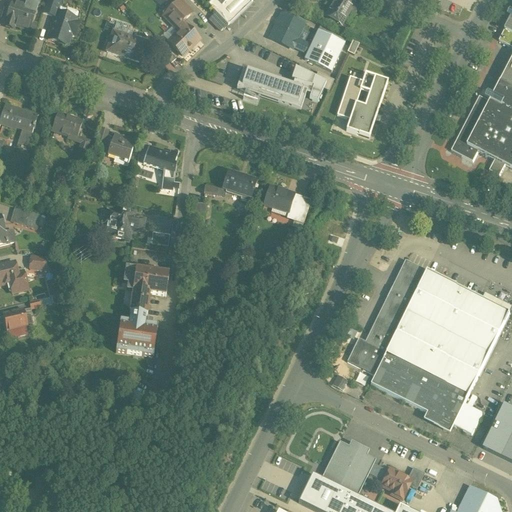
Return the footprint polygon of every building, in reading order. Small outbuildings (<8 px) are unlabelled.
[(27,0),(25,7),(37,11),(40,0),(27,0)] [(62,4),(50,0),(47,0),(42,14),(55,18),(56,14),(64,17),(66,11),(60,9),(62,4)] [(169,1),(167,0),(154,0),(162,8),(169,1)] [(229,0),(222,8),(214,0),(208,6),(228,27),(253,3),(250,0),(229,0)] [(354,5),(345,0),(336,0),(326,18),(341,28),(350,13),(355,16),(359,9),(354,6),(354,5)] [(25,7),(12,3),(5,27),(15,30),(16,27),(30,32),(37,11),(25,7)] [(179,3),(168,14),(180,26),(191,15),(179,3)] [(77,13),(68,10),(66,11),(64,17),(76,21),(78,15),(77,13)] [(511,13),(508,18),(511,20),(511,22),(510,21),(510,22),(509,22),(504,30),(506,31),(505,32),(511,35),(511,89),(501,83),(500,85),(499,84),(495,93),(496,94),(495,95),(494,97),(489,94),(486,100),(492,103),(490,104),(468,148),(479,153),(485,157),(486,160),(489,159),(495,162),(505,167),(511,170),(511,13)] [(64,17),(56,14),(55,18),(48,41),(59,44),(68,46),(67,47),(68,47),(72,36),(75,37),(80,24),(76,23),(77,21),(76,21),(64,17)] [(304,25),(283,15),(271,39),(272,40),(292,49),(293,48),(308,55),(311,49),(296,42),(304,25)] [(187,28),(176,38),(170,44),(182,57),(190,50),(189,50),(198,41),(199,41),(187,28)] [(345,45),(318,32),(311,49),(308,55),(305,61),(331,74),(345,45)] [(511,35),(505,32),(504,33),(503,33),(499,41),(500,42),(499,43),(511,49),(511,35)] [(146,44),(113,33),(107,53),(139,64),(146,44)] [(359,45),(353,42),(347,54),(354,57),(359,45)] [(176,61),(169,52),(164,56),(171,65),(176,61)] [(511,62),(501,83),(511,89),(511,62)] [(315,80),(297,71),(292,88),(307,93),(306,97),(319,101),(324,90),(329,93),(334,82),(318,74),(315,80)] [(292,88),(243,72),(237,91),(300,113),(306,97),(307,93),(292,88)] [(365,109),(355,106),(346,133),(369,140),(388,84),(365,76),(360,93),(369,96),(365,109)] [(474,109),(468,122),(467,121),(462,130),(463,131),(457,142),(456,142),(452,151),(453,151),(452,153),(453,153),(453,154),(461,159),(462,158),(473,164),(479,153),(468,148),(490,104),(480,99),(479,100),(478,100),(473,109),(474,109)] [(38,117),(5,107),(0,123),(0,125),(15,130),(16,129),(23,131),(18,148),(21,150),(23,151),(23,150),(26,151),(32,134),(34,129),(35,130),(35,127),(38,117)] [(83,123),(58,115),(52,133),(68,138),(68,140),(81,145),(83,141),(77,139),(83,123)] [(109,131),(102,129),(97,144),(104,146),(109,131)] [(134,144),(114,137),(108,156),(109,154),(129,161),(127,165),(128,166),(136,142),(135,142),(134,144)] [(90,143),(83,141),(81,145),(78,155),(85,157),(90,143)] [(151,146),(141,143),(138,164),(143,166),(150,149),(151,146)] [(177,158),(150,149),(143,166),(164,173),(163,181),(167,181),(166,191),(173,192),(173,190),(179,191),(180,186),(174,185),(176,166),(175,165),(177,158)] [(505,167),(495,162),(490,173),(500,178),(505,167)] [(257,183),(228,174),(222,191),(242,197),(241,201),(249,204),(251,200),(257,183)] [(218,190),(205,188),(204,196),(217,198),(218,190)] [(290,194),(270,188),(264,208),(288,216),(289,213),(292,206),(292,205),(295,196),(290,194)] [(207,205),(192,204),(191,218),(206,219),(207,205)] [(292,206),(289,213),(288,216),(287,219),(294,222),(299,208),(292,206)] [(30,213),(20,210),(15,209),(11,224),(26,228),(30,213)] [(134,214),(119,211),(119,215),(109,213),(106,223),(116,225),(114,234),(111,233),(110,235),(114,236),(113,238),(128,242),(130,230),(143,233),(145,221),(133,218),(134,214)] [(2,217),(0,217),(0,245),(7,244),(8,246),(15,244),(12,232),(6,234),(2,217)] [(49,259),(32,257),(30,271),(52,274),(49,259)] [(25,270),(17,272),(15,264),(0,267),(0,287),(10,285),(12,295),(28,291),(26,281),(27,281),(25,270)] [(510,314),(426,272),(426,273),(408,264),(368,345),(359,340),(347,364),(375,377),(371,386),(454,428),(465,407),(510,314)] [(169,276),(136,271),(136,272),(127,270),(125,285),(129,285),(128,293),(133,293),(131,308),(130,315),(131,315),(146,317),(147,317),(150,296),(166,298),(169,276)] [(128,293),(126,292),(124,307),(131,308),(133,293),(128,293)] [(39,301),(29,304),(31,311),(41,308),(39,301)] [(24,311),(3,316),(7,333),(9,333),(9,334),(16,332),(18,339),(28,336),(26,329),(28,328),(28,327),(33,325),(31,318),(26,319),(24,311)] [(145,326),(146,317),(131,315),(129,324),(120,323),(116,354),(153,360),(158,328),(145,326)] [(334,386),(344,392),(349,382),(339,377),(334,386)] [(511,406),(508,405),(488,451),(511,460),(511,406)] [(483,415),(465,407),(454,428),(472,437),(483,415)] [(352,446),(350,451),(339,446),(321,481),(357,499),(369,476),(374,466),(375,464),(364,458),(366,454),(352,446)] [(389,473),(374,466),(369,476),(384,484),(389,473)] [(425,476),(413,470),(408,480),(412,482),(409,488),(417,492),(425,476)] [(408,480),(390,471),(389,473),(384,484),(382,488),(394,494),(393,497),(403,502),(409,488),(412,482),(408,480)] [(321,481),(312,477),(298,504),(314,511),(409,511),(399,507),(396,511),(383,511),(357,499),(321,481)] [(501,511),(498,501),(471,488),(459,511),(501,511)]
